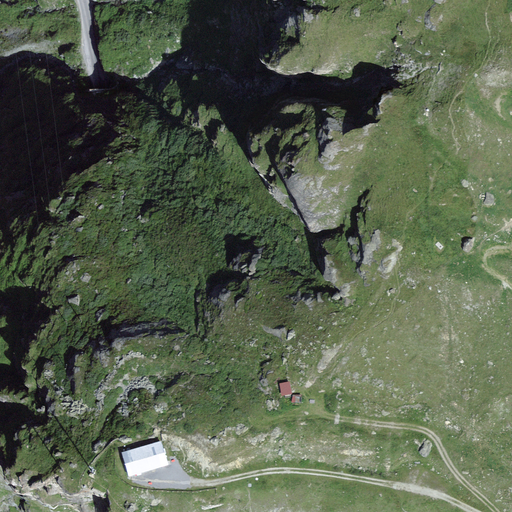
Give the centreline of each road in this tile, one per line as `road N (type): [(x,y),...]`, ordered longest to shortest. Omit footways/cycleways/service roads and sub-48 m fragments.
road 1 (unclassified): [(83,0),(144,511)]
road 2 (track): [(474,511),(407,487),(287,470),(165,483)]
road 3 (track): [(493,511),(428,432),(304,417)]
